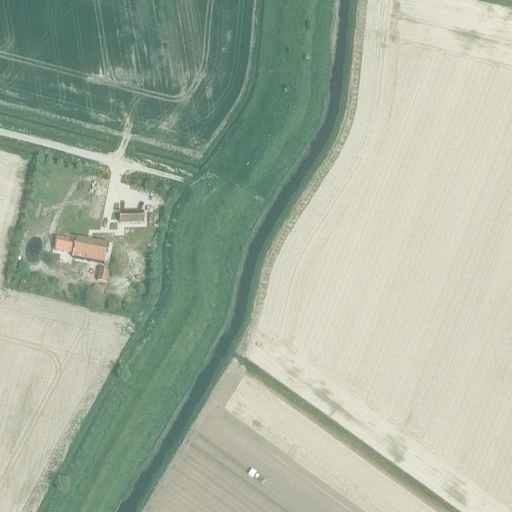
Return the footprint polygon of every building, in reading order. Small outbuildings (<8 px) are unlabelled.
[(118,212),(118,223),(143,222),(143,211),(118,212)] [(77,237),(77,241),(74,254),(73,258),(104,263),(104,260),(124,263),(127,247),(77,237)] [(74,254),(77,241),(58,238),(56,250),(74,254)] [(97,280),(108,283),(110,271),(100,269),(97,280)] [(93,293),(105,295),(107,286),(95,284),(93,293)]
